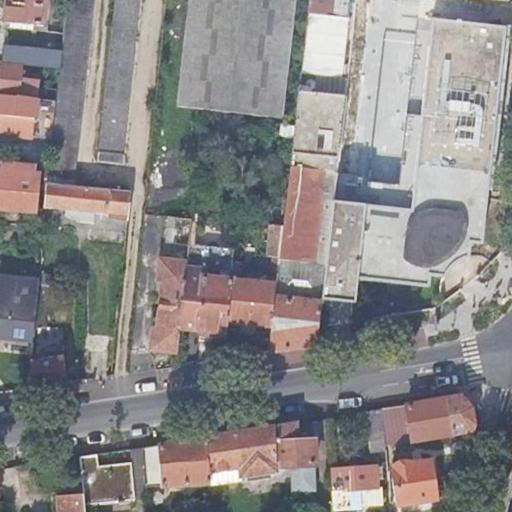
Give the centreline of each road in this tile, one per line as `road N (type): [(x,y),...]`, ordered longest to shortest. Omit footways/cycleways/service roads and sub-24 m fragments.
road 1 (secondary): [(511,348),(0,426)]
road 2 (unknown): [(168,0),(123,407)]
